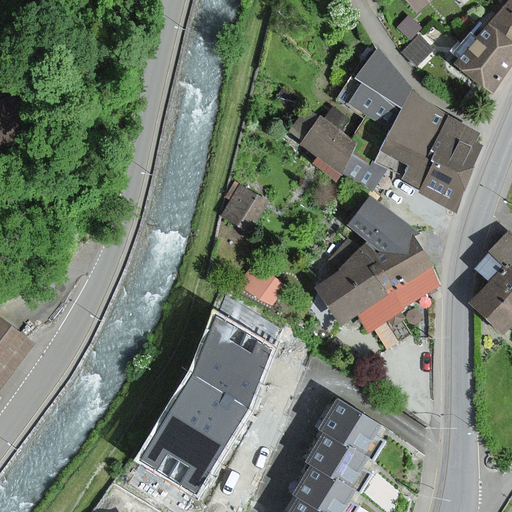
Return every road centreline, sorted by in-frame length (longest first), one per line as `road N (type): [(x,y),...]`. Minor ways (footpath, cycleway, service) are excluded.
road 1 (residential): [(0,441),(80,324),(105,272),(171,0)]
road 2 (secondary): [(511,127),(465,274),(463,448)]
road 3 (residential): [(463,448),(423,436),(323,380),(304,397),(262,511)]
